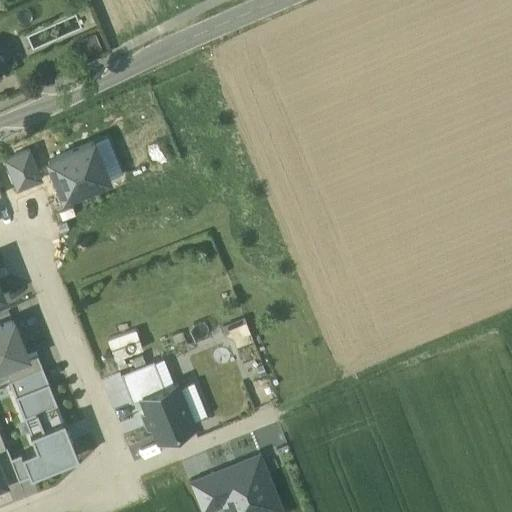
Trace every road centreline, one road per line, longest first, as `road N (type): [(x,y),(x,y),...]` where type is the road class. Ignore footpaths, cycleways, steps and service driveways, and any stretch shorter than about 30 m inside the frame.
road 1 (tertiary): [(0,121),(27,118),(280,0)]
road 2 (track): [(276,414),(511,315)]
road 3 (residential): [(29,243),(120,474)]
road 4 (residential): [(120,474),(276,414)]
